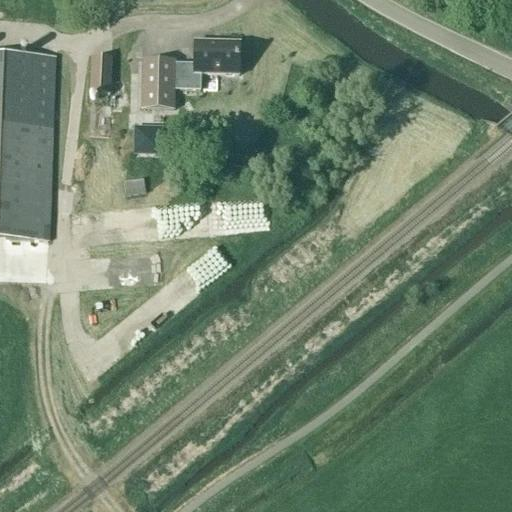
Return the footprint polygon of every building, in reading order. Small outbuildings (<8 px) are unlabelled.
[(238,78),(239,45),(194,44),(193,67),(174,66),(174,64),(142,63),(141,111),(173,112),(174,93),(200,93),(201,77),(238,78)] [(0,242),(47,244),(54,60),(0,57),(0,242)] [(90,98),(110,98),(111,61),(91,60),(90,98)] [(228,173),(253,173),(253,154),(228,154),(228,173)] [(153,164),(152,197),(165,197),(166,164),(153,164)] [(122,186),(125,199),(145,196),(143,181),(122,186)] [(201,287),(231,268),(217,245),(187,264),(201,287)]
